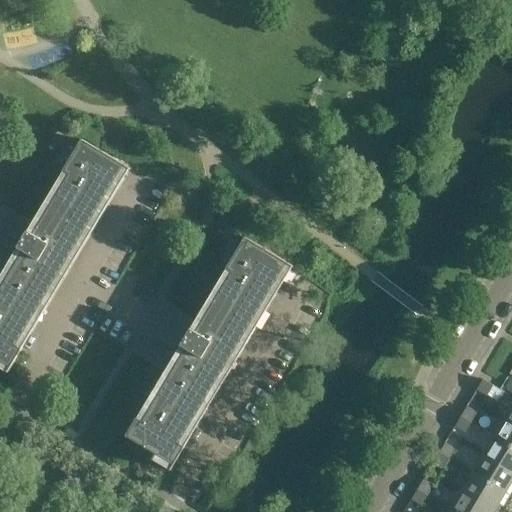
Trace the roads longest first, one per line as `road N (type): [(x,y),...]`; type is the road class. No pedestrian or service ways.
road 1 (residential): [(0,423),(138,176)]
road 2 (residential): [(369,511),(511,272)]
road 3 (residential): [(167,511),(294,298)]
